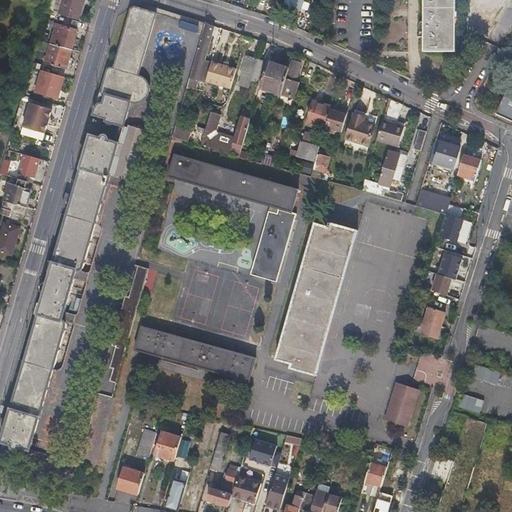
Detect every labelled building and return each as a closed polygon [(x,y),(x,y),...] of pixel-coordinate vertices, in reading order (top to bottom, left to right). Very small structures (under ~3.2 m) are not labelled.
[(49,0),(46,11),(79,20),(85,0),(49,0)] [(285,0),(285,4),(300,9),(302,0),(285,0)] [(425,0),(425,22),(421,22),(418,27),(418,30),(425,30),(425,37),(425,51),(453,51),(452,0),(425,0)] [(10,413),(2,442),(30,450),(43,404),(67,324),(66,322),(65,320),(63,320),(78,269),(80,270),(82,269),(83,268),(84,266),(93,234),(101,236),(104,226),(97,224),(110,178),(112,171),(119,145),(121,137),(124,126),(131,102),(135,103),(138,103),(140,102),(143,100),(145,99),(147,96),(149,94),(149,90),(149,86),(149,85),(147,81),(144,78),(142,77),(139,76),(153,26),(157,14),(135,7),(131,9),(116,61),(114,68),(112,68),(110,68),(108,70),(107,72),(103,86),(104,90),(107,93),(105,101),(102,101),(98,103),(95,114),(107,118),(107,121),(120,125),(115,141),(91,135),(82,167),(74,194),(67,192),(63,206),(70,208),(40,306),(34,305),(30,317),(37,319),(24,367),(10,413)] [(181,21),(180,27),(195,31),(197,25),(181,21)] [(213,26),(205,23),(193,67),(190,77),(198,79),(201,70),(203,63),(213,26)] [(51,44),(71,50),(77,30),(57,24),(51,44)] [(65,69),(71,50),(51,44),(45,63),(65,69)] [(254,71),(257,59),(247,56),(242,76),(252,79),(254,71)] [(264,61),(257,59),(254,71),(261,73),(264,61)] [(281,95),(294,99),(299,85),(295,84),(301,63),(293,60),(287,81),(285,81),(281,95)] [(224,66),(211,62),(211,64),(211,65),(206,81),(219,85),(231,89),(236,70),(224,66)] [(278,65),(268,62),(260,89),(271,92),(278,65)] [(211,65),(203,63),(201,70),(198,79),(206,81),(211,65)] [(278,65),(271,92),(281,95),(285,81),(289,69),(278,65)] [(63,77),(42,71),(36,92),(57,98),(63,77)] [(356,84),(340,76),(332,106),(330,111),(339,113),(345,95),(352,98),(356,84)] [(511,78),(496,114),(511,121),(511,78)] [(104,90),(103,86),(98,103),(102,101),(105,101),(107,93),(104,90)] [(334,127),(343,129),(352,98),(345,95),(339,113),(330,111),(325,128),(333,131),(334,127)] [(330,111),(332,106),(314,102),(308,123),(325,128),(330,111)] [(30,104),(24,128),(44,134),(51,110),(30,104)] [(355,111),(347,136),(369,142),(376,122),(364,118),(365,114),(355,111)] [(221,115),(211,112),(201,145),(230,153),(233,142),(234,138),(216,132),(221,115)] [(241,117),(234,138),(233,142),(243,144),(251,120),(241,117)] [(383,119),(377,139),(391,143),(397,123),(383,119)] [(405,125),(397,123),(391,143),(399,146),(405,125)] [(128,127),(124,126),(121,137),(119,145),(112,171),(110,178),(113,179),(128,127)] [(146,132),(128,127),(113,179),(132,184),(146,132)] [(44,134),(24,128),(22,134),(42,140),(44,134)] [(191,133),(176,128),(173,138),(189,142),(191,133)] [(421,151),(427,133),(417,130),(412,148),(421,151)] [(297,156),(315,161),(319,147),(301,142),(297,156)] [(441,142),(435,163),(453,169),(459,148),(441,142)] [(241,151),(239,157),(251,161),(253,154),(241,151)] [(384,164),(378,184),(390,187),(393,178),(390,177),(397,153),(389,151),(384,164)] [(253,154),(251,161),(262,163),(263,158),(253,154)] [(475,182),(482,159),(464,154),(459,172),(464,174),(462,178),(475,182)] [(39,159),(24,155),(19,174),(34,178),(39,159)] [(175,155),(169,177),(215,190),(292,212),(298,190),(225,169),(175,155)] [(320,156),(317,164),(326,167),(328,158),(320,156)] [(300,171),(313,174),(315,162),(302,159),(300,171)] [(9,161),(4,160),(0,174),(12,177),(15,164),(9,163),(9,161)] [(12,177),(10,184),(18,186),(20,179),(12,177)] [(33,183),(20,179),(18,186),(10,184),(5,201),(11,203),(27,207),(33,183)] [(421,190),(416,206),(417,206),(446,215),(450,199),(421,190)] [(23,220),(27,207),(11,203),(5,201),(2,214),(8,215),(23,220)] [(439,236),(458,242),(465,219),(447,213),(439,236)] [(275,220),(267,248),(258,281),(276,286),(293,225),(275,220)] [(0,232),(0,251),(13,255),(20,228),(4,223),(2,233),(0,232)] [(317,375),(319,366),(295,359),(311,306),(331,233),(355,240),(357,231),(332,224),(331,228),(316,224),(294,301),(277,359),(291,364),(290,367),(298,369),(317,375)] [(295,359),(319,366),(342,287),(355,240),(331,233),(311,306),(295,359)] [(445,253),(439,274),(452,278),(455,279),(462,259),(445,253)] [(138,265),(129,298),(140,301),(150,269),(138,265)] [(432,290),(447,295),(452,278),(439,274),(438,274),(432,290)] [(112,345),(116,346),(126,349),(140,301),(129,298),(125,297),(112,345)] [(429,308),(421,333),(438,338),(445,313),(429,308)] [(142,327),(136,350),(249,382),(256,358),(204,345),(142,327)] [(126,349),(116,346),(110,368),(114,369),(110,381),(117,383),(126,349)] [(421,352),(412,380),(443,391),(448,378),(438,375),(443,360),(421,352)] [(471,365),(467,378),(495,386),(499,373),(471,365)] [(395,392),(384,428),(406,435),(417,399),(395,392)] [(82,458),(80,462),(95,467),(95,466),(114,398),(112,397),(99,394),(82,458)] [(462,395),(458,408),(480,414),(483,401),(462,395)] [(189,414),(180,413),(177,425),(185,428),(189,414)] [(484,433),(487,423),(471,418),(468,428),(484,433)] [(150,458),(157,433),(145,430),(138,454),(150,458)] [(163,461),(174,465),(182,438),(163,432),(156,454),(164,457),(163,461)] [(221,432),(210,469),(219,472),(230,435),(221,432)] [(285,442),(297,445),(298,438),(286,435),(285,442)] [(250,460),(277,468),(281,453),(275,451),(276,447),(256,441),(250,460)] [(477,456),(481,445),(471,441),(467,453),(477,456)] [(181,445),(178,457),(184,459),(188,446),(181,445)] [(295,466),(298,446),(290,445),(287,465),(295,466)] [(373,456),(365,481),(382,487),(388,468),(382,466),(384,460),(373,456)] [(474,467),(453,461),(450,473),(447,483),(468,489),(473,470),(474,467)] [(119,489),(138,495),(145,474),(124,468),(119,489)] [(473,470),(468,489),(490,495),(495,477),(473,470)] [(208,500),(229,506),(232,496),(238,477),(239,474),(229,471),(228,474),(226,473),(224,479),(226,479),(223,492),(211,488),(208,500)] [(185,482),(187,483),(189,474),(183,472),(181,481),(175,479),(167,506),(177,509),(185,482)] [(275,474),(266,505),(280,509),(289,479),(275,474)] [(238,477),(232,496),(255,503),(261,484),(238,477)] [(316,496),(311,511),(314,511),(322,511),(323,509),(331,511),(330,511),(338,511),(343,499),(317,491),(316,496)] [(374,511),(388,511),(393,496),(380,492),(374,511)] [(297,511),(299,508),(311,511),(316,496),(304,493),(303,498),(296,496),(293,506),(287,504),(284,511),(297,511)] [(430,493),(426,504),(429,505),(427,511),(436,511),(441,497),(430,493)]
